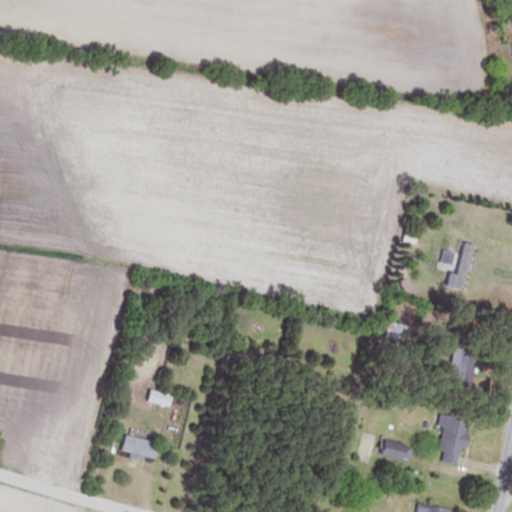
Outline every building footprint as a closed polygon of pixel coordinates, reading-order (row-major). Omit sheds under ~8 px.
[(469,245),(457,243),(453,274),(444,273),(442,288),(462,291),(469,245)] [(443,383),(466,386),(471,355),(448,351),(443,383)] [(461,417),(438,414),(433,463),(457,465),(461,417)] [(149,460),(153,443),(119,435),(115,451),(149,460)] [(399,446),(383,442),(380,455),(396,458),(399,446)]
